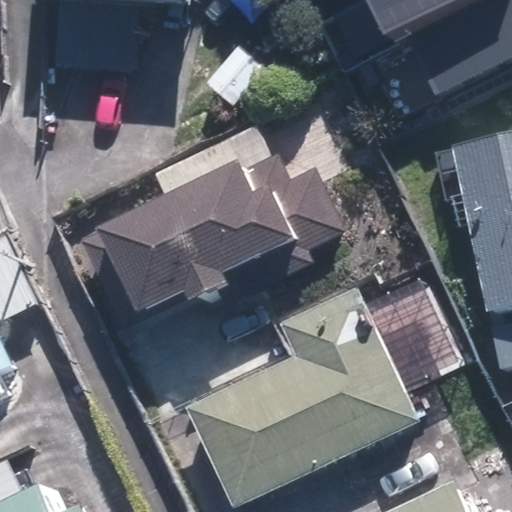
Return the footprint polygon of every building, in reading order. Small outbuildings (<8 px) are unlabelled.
[(53,0),(52,13),(67,14),(62,74),(140,80),(145,21),(202,25),(204,0),(53,0)] [(402,27),(458,0),(361,0),(380,38),(402,27)] [(511,0),(458,0),(402,27),(432,86),(511,47),(511,0)] [(234,113),(265,75),(237,51),(206,88),(234,113)] [(487,323),(511,317),(511,141),(453,154),(487,323)] [(284,176),(274,154),(132,221),(125,207),(73,231),(120,330),(187,297),(191,306),(218,293),(224,305),(311,264),(305,252),(346,232),(313,163),(284,176)] [(38,312),(4,242),(0,244),(0,327),(1,329),(38,312)] [(238,511),(254,511),(429,424),(362,294),(283,334),(299,365),(192,420),(238,511)] [(497,373),(511,370),(511,326),(489,330),(497,373)] [(0,471),(0,511),(2,511),(24,503),(8,468),(0,471)] [(468,511),(457,487),(402,511),(468,511)] [(50,511),(43,495),(6,511),(50,511)]
